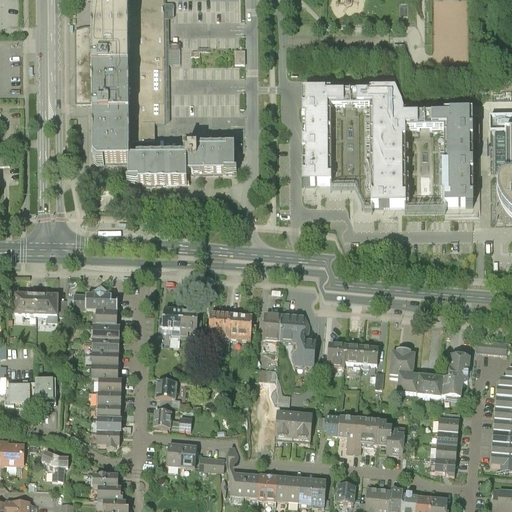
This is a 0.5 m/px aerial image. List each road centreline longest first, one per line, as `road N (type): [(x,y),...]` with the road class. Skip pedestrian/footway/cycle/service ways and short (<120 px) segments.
road 1 (primary): [(53,272),(81,283),(317,296),(511,318)]
road 2 (primary): [(511,299),(190,272),(53,272)]
road 3 (residential): [(471,493),(386,474),(141,462)]
road 4 (tertiary): [(53,272),(63,235),(61,134),(50,90)]
road 5 (tertiary): [(50,90),(46,241),(53,272)]
road 6 (residential): [(141,462),(139,484),(111,486),(0,439)]
road 7 (residential): [(141,462),(138,328),(139,318),(153,318)]
road 8 (residential): [(471,493),(490,368)]
